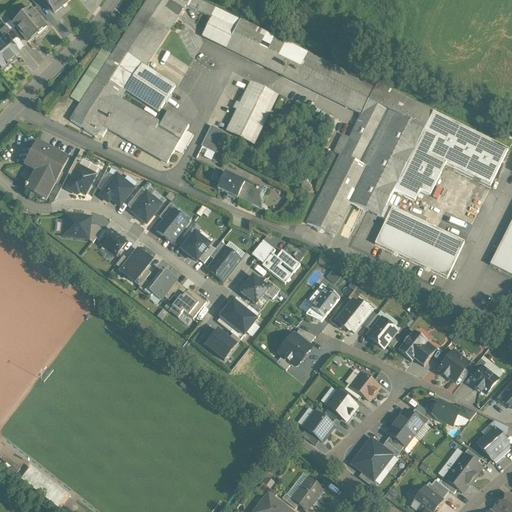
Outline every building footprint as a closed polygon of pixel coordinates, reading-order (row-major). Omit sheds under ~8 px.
[(44,0),(43,1),(54,14),(70,0),(44,0)] [(176,0),(149,0),(116,51),(142,68),(145,70),(145,69),(186,6),(183,4),(176,0)] [(239,23),(193,0),(185,0),(183,4),(186,6),(211,20),(235,32),(239,23)] [(31,10),(12,25),(25,40),(28,44),(46,29),(31,10)] [(235,32),(211,20),(203,38),(227,49),(235,32)] [(367,85),(239,23),(235,32),(227,49),(362,115),(375,89),(367,85)] [(11,33),(6,27),(0,31),(0,33),(4,39),(5,39),(16,53),(23,47),(20,44),(11,33)] [(25,40),(15,29),(11,33),(20,44),(25,40)] [(16,53),(5,39),(4,39),(0,42),(0,67),(2,70),(19,56),(16,53)] [(116,51),(70,122),(95,138),(102,127),(98,124),(115,99),(119,101),(125,92),(142,68),(116,51)] [(175,89),(145,69),(145,70),(142,68),(125,92),(159,114),(175,89)] [(379,84),(370,79),(367,85),(375,89),(376,85),(377,86),(379,84)] [(278,98),(250,84),(226,134),(253,147),(278,98)] [(377,86),(376,85),(375,89),(362,115),(350,139),(341,156),(307,225),(333,238),(351,204),(381,220),(381,219),(387,208),(394,193),(424,131),(433,113),(377,86)] [(119,101),(115,99),(98,124),(102,127),(167,165),(175,151),(186,133),(189,128),(167,115),(161,126),(119,101)] [(507,150),(433,113),(424,131),(437,137),(428,155),(446,164),(490,186),(507,150)] [(224,134),(212,128),(202,148),(214,154),(224,134)] [(424,131),(394,193),(415,203),(420,192),(430,197),(446,164),(428,155),(437,137),(424,131)] [(193,137),(186,133),(175,151),(182,155),(193,137)] [(343,136),(335,153),(341,156),(350,139),(343,136)] [(67,160),(39,145),(27,166),(37,171),(28,187),(27,189),(27,190),(45,200),(67,160)] [(73,178),(81,163),(77,160),(68,175),(73,178)] [(98,171),(81,163),(73,178),(67,190),(77,195),(78,193),(85,196),(98,171)] [(103,193),(115,178),(106,174),(97,189),(103,193)] [(244,184),(225,175),(218,190),(228,196),(235,199),(237,200),(244,184)] [(133,190),(116,176),(115,178),(103,193),(99,198),(107,204),(110,201),(118,208),(133,190)] [(260,192),(244,184),(237,200),(252,208),(260,192)] [(132,210),(143,197),(139,194),(128,207),(132,210)] [(132,210),(130,213),(146,225),(161,206),(146,194),(143,197),(132,210)] [(159,218),(165,222),(172,212),(174,209),(169,205),(159,218)] [(464,245),(387,208),(381,219),(387,222),(375,246),(447,281),(464,245)] [(188,225),(172,212),(165,222),(156,233),(172,245),(188,225)] [(91,219),(63,216),(61,237),(89,239),(90,226),(91,219)] [(511,225),(490,268),(511,280),(511,225)] [(96,227),(90,226),(89,239),(92,244),(102,232),(96,227)] [(126,244),(110,231),(98,245),(115,258),(126,244)] [(210,246),(195,234),(191,240),(184,248),(182,252),(196,263),(198,261),(209,247),(210,246)] [(179,245),(184,248),(191,240),(186,236),(179,245)] [(252,257),(258,261),(269,247),(263,242),(252,257)] [(215,262),(224,249),(226,248),(221,244),(215,252),(210,258),(215,262)] [(209,247),(198,261),(204,265),(210,258),(215,252),(209,247)] [(276,252),(269,247),(258,261),(264,266),(263,267),(262,268),(285,286),(300,266),(281,252),(276,258),(273,256),(276,252)] [(224,249),(215,262),(207,271),(223,284),(240,261),(224,249)] [(146,271),(153,264),(137,251),(128,262),(121,271),(120,272),(135,284),(146,271)] [(121,271),(128,262),(123,258),(116,267),(121,271)] [(151,275),(146,271),(135,284),(139,288),(144,282),(151,275)] [(176,283),(162,271),(150,286),(145,292),(160,304),(165,297),(175,284),(176,283)] [(348,280),(339,274),(332,282),(341,289),(348,280)] [(241,294),(256,305),(264,294),(267,289),(261,285),(252,278),(241,294)] [(280,292),(265,280),(261,285),(267,289),(264,294),(273,301),(280,292)] [(145,292),(150,286),(144,282),(139,288),(139,289),(144,293),(145,292)] [(181,288),(175,284),(165,297),(170,302),(174,297),(181,288)] [(322,287),(308,303),(313,307),(326,290),(322,287)] [(174,297),(179,301),(180,302),(187,293),(181,288),(174,297)] [(313,307),(306,316),(321,324),(339,301),(326,290),(313,307)] [(168,304),(165,308),(188,327),(206,304),(189,291),(187,293),(180,302),(179,301),(173,308),(168,304)] [(232,301),(226,309),(251,329),(258,321),(257,320),(245,311),(232,301)] [(344,314),(343,315),(336,324),(341,328),(344,331),(346,329),(354,335),(362,326),(371,313),(361,306),(359,309),(352,303),(344,314)] [(245,311),(257,320),(260,316),(248,307),(245,311)] [(244,338),(251,329),(226,309),(219,318),(233,330),(243,338),(244,338)] [(339,310),(330,322),(340,330),(341,328),(336,324),(343,315),(344,314),(339,310)] [(371,313),(362,326),(366,329),(376,317),(371,313)] [(376,317),(366,329),(371,333),(381,320),(376,317)] [(367,339),(384,351),(386,348),(395,336),(398,333),(381,320),(371,333),(367,339)] [(232,335),(240,342),(243,338),(233,330),(230,334),(232,335)] [(205,347),(224,362),(236,346),(229,340),(217,331),(205,347)] [(298,333),(293,337),(308,349),(315,340),(298,333)] [(436,351),(414,333),(408,341),(407,341),(403,345),(403,346),(404,346),(398,353),(411,364),(414,361),(423,368),(433,356),(433,355),(436,351)] [(232,335),(229,340),(236,346),(240,342),(232,335)] [(400,340),(395,336),(386,348),(391,351),(400,340)] [(291,365),(297,369),(311,352),(308,349),(293,337),(279,355),(283,358),(291,365)] [(445,351),(434,365),(440,370),(451,356),(445,351)] [(440,370),(439,372),(441,374),(440,375),(447,380),(448,379),(454,384),(469,366),(453,354),(451,356),(440,370)] [(285,372),(291,365),(283,358),(277,365),(285,372)] [(341,362),(337,358),(333,363),(337,367),(341,362)] [(480,361),(469,375),(474,379),(482,369),(482,370),(486,365),(480,361)] [(482,370),(482,369),(474,379),(471,383),(475,387),(474,389),(480,393),(481,392),(486,396),(497,382),(492,378),(493,377),(487,372),(487,373),(482,370)] [(378,389),(361,376),(351,388),(351,389),(362,397),(368,402),(378,389)] [(362,397),(351,389),(351,388),(348,386),(344,391),(355,399),(358,402),(362,397)] [(507,406),(511,410),(511,386),(498,401),(505,408),(507,406)] [(344,391),(340,389),(337,393),(351,404),(355,399),(344,391)] [(337,393),(326,407),(329,410),(338,417),(346,423),(356,408),(351,404),(337,393)] [(458,413),(439,403),(433,416),(438,421),(452,428),(457,417),(459,413),(458,413)] [(476,414),(461,407),(458,413),(459,413),(457,417),(469,423),(476,414)] [(338,417),(329,410),(325,415),(334,422),(338,417)] [(429,422),(415,411),(410,417),(422,426),(424,428),(429,422)] [(410,417),(404,412),(395,424),(413,438),(422,426),(410,417)] [(321,419),(315,414),(303,429),(306,431),(319,442),(322,444),(334,429),(331,427),(321,419)] [(334,422),(325,415),(321,419),(331,427),(334,422)] [(507,429),(494,423),(490,426),(494,431),(494,430),(503,439),(507,429)] [(413,438),(395,424),(387,435),(390,438),(404,448),(405,449),(413,438)] [(503,439),(494,430),(494,431),(477,446),(491,462),(492,461),(508,447),(509,446),(503,439)] [(319,442),(306,431),(301,437),(315,447),(319,442)] [(390,438),(385,444),(399,455),(404,448),(390,438)] [(383,470),(393,457),(382,449),(371,441),(361,453),(383,470)] [(385,444),(382,449),(393,457),(396,459),(399,455),(385,444)] [(508,447),(492,461),(495,465),(511,450),(508,447)] [(480,461),(467,451),(464,456),(476,466),(480,461)] [(20,470),(2,456),(2,455),(0,453),(0,459),(17,473),(20,470)] [(373,482),(383,470),(361,453),(352,466),(363,474),(373,482)] [(476,466),(464,456),(454,469),(471,482),(481,469),(476,466)] [(17,473),(11,468),(7,473),(13,478),(17,473)] [(67,496),(31,468),(21,480),(57,508),(67,496)] [(471,482),(454,469),(444,481),(457,491),(462,495),(471,482)] [(373,482),(363,474),(359,479),(373,490),(377,485),(373,482)] [(457,491),(444,481),(443,480),(439,485),(449,493),(453,496),(457,491)] [(308,481),(292,500),(299,505),(307,511),(322,491),(308,481)] [(439,485),(435,482),(431,487),(428,484),(425,489),(442,502),(449,493),(439,485)] [(276,496),(262,485),(256,493),(265,500),(267,497),(272,501),(276,496)] [(425,489),(424,488),(411,505),(412,506),(410,508),(414,511),(416,511),(418,510),(420,511),(435,511),(443,503),(442,502),(425,489)] [(292,500),(285,495),(282,500),(295,510),(299,505),(292,500)] [(286,511),(272,501),(267,497),(265,500),(260,506),(266,511),(265,511),(286,511)] [(511,511),(511,500),(508,497),(499,508),(503,511),(511,511)]
